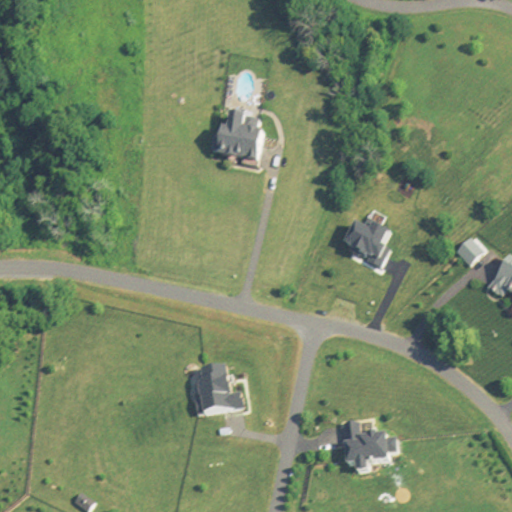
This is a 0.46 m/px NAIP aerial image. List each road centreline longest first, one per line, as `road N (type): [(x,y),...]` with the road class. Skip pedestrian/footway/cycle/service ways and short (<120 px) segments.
road 1 (residential): [(0,265),(73,269),(373,335),(449,373),(511,438)]
road 2 (residential): [(317,323),(274,511)]
road 3 (residential): [(365,0),(476,0),(511,8)]
